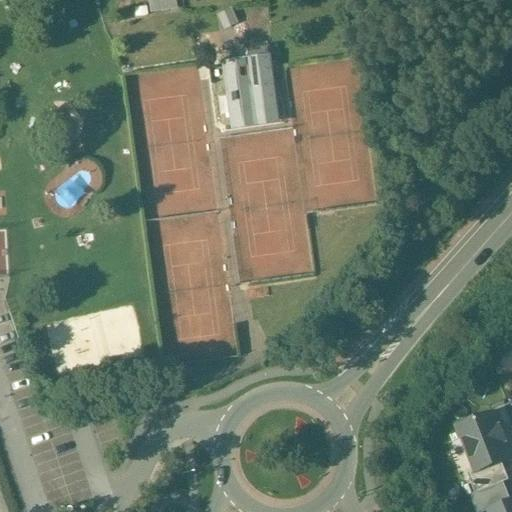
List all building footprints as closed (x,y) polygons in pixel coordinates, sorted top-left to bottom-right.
[(177,8),(176,0),(148,0),(149,10),(177,8)] [(266,49),(245,52),(246,61),(247,61),(267,58),(266,49)] [(267,58),(247,61),(249,76),(227,78),(233,120),(275,114),(267,58)] [(475,472),(511,458),(493,413),(457,427),(475,472)] [(511,511),(511,499),(486,509),(486,511),(511,511)]
